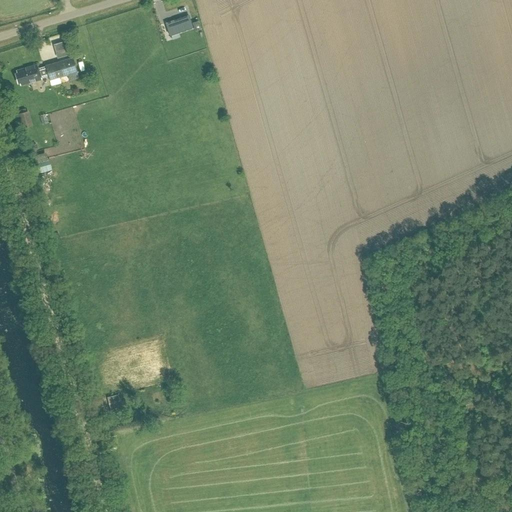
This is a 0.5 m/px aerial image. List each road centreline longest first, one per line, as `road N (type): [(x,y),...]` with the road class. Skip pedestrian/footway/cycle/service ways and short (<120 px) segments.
road 1 (track): [(104,511),(0,139)]
road 2 (unclassified): [(0,37),(119,0)]
